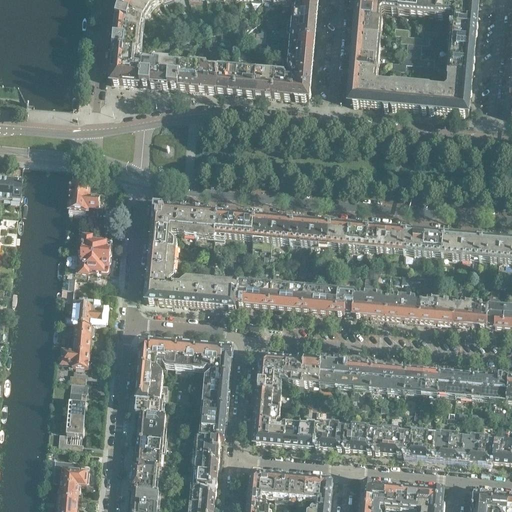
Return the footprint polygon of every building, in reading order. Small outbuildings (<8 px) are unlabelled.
[(161,4),(158,0),(127,0),(127,2),(125,4),(124,6),(122,9),(121,11),(120,14),(119,17),(143,25),(144,24),(145,22),(145,20),(147,18),(148,15),(150,14),(151,12),(153,10),(156,7),(158,6),(161,4)] [(302,4),(302,0),(282,0),(282,8),(288,8),(291,6),(294,6),(295,5),(299,6),(302,4)] [(318,11),(318,0),(302,0),(302,4),(299,6),(299,9),(318,11)] [(380,9),(381,0),(358,0),(358,7),(380,9)] [(399,18),(400,0),(381,0),(380,9),(380,10),(383,14),(390,15),(392,17),(398,18),(399,18)] [(417,20),(419,0),(400,0),(399,18),(398,18),(398,19),(400,19),(400,17),(410,18),(410,20),(417,20)] [(436,21),(438,0),(419,0),(417,20),(425,21),(425,19),(435,20),(435,22),(437,22),(437,21),(436,21)] [(456,17),(456,15),(457,0),(438,0),(436,21),(437,21),(443,22),(445,20),(452,21),(456,17)] [(478,17),(479,0),(457,0),(456,15),(478,17)] [(380,17),(383,14),(380,10),(380,9),(358,7),(357,9),(357,12),(358,13),(357,23),(382,26),(382,25),(382,22),(380,20),(380,17)] [(316,28),(318,11),(299,9),(296,11),(296,17),(294,17),(293,18),(292,26),(316,28)] [(477,28),(478,17),(456,15),(456,17),(452,21),(454,23),(454,27),(452,29),(452,32),(476,34),(476,33),(478,32),(478,29),(477,28)] [(139,55),(141,35),(143,25),(119,17),(118,20),(117,24),(116,25),(114,42),(115,43),(114,53),(137,55),(139,55)] [(382,35),(383,26),(382,25),(382,26),(357,23),(356,34),(355,35),(354,38),(355,39),(355,40),(381,43),(381,41),(379,41),(380,35),(382,35)] [(315,45),(316,28),(292,26),(291,35),(294,35),(294,43),(315,45)] [(475,51),(476,41),(477,40),(478,37),(476,35),(476,34),(452,32),(451,32),(449,49),(475,51)] [(380,60),(381,44),(381,43),(355,40),(355,41),(354,42),(354,46),(355,47),(354,57),(380,60)] [(313,62),(315,45),(294,43),(293,51),(290,51),(289,60),(313,62)] [(414,61),(415,48),(408,47),(407,60),(414,61)] [(421,61),(422,48),(415,48),(414,61),(421,61)] [(474,61),(475,51),(449,49),(448,58),(450,58),(450,65),(448,64),(447,66),(473,68),(473,67),(475,66),(475,63),(474,61)] [(135,70),(137,55),(114,53),(112,71),(132,73),(135,70)] [(378,77),(380,60),(354,57),(353,67),(351,69),(351,72),(352,73),(352,74),(377,76),(377,77),(378,77)] [(312,79),(313,62),(289,60),(288,68),(290,69),(291,69),(291,75),(293,78),(312,79)] [(159,93),(162,66),(154,65),(153,67),(145,67),(142,69),(142,71),(140,90),(151,91),(152,92),(159,93)] [(178,93),(181,70),(170,69),(170,66),(162,66),(159,93),(168,93),(169,92),(178,93)] [(472,85),(473,75),(474,74),(474,70),(473,69),(473,68),(447,66),(446,83),(447,83),(472,85)] [(198,95),(200,69),(192,68),(191,71),(181,70),(178,93),(198,95)] [(217,97),(219,73),(208,72),(208,70),(200,69),(198,95),(217,97)] [(140,90),(142,71),(135,70),(132,73),(112,71),(111,87),(113,87),(114,89),(118,89),(120,88),(140,90)] [(236,98),(238,73),(230,72),(230,74),(219,73),(217,97),(236,98)] [(255,100),(257,77),(246,76),(246,73),(238,73),(236,98),(255,100)] [(85,85),(86,74),(78,74),(77,84),(85,85)] [(374,85),(375,82),(377,80),(377,77),(377,76),(352,74),(352,75),(351,76),(350,80),(352,81),(351,91),(373,93),(373,91),(377,88),(374,85)] [(274,102),(276,76),(268,75),(268,78),(257,77),(255,100),(274,102)] [(293,103),(295,84),(293,81),(288,81),(286,79),(284,79),(282,77),(276,76),(274,102),(293,103)] [(310,96),(312,79),(293,78),(293,81),(295,84),(293,103),(295,104),(296,105),(306,106),(307,105),(309,105),(310,102),(311,101),(311,97),(310,96)] [(471,95),(472,85),(447,83),(447,86),(448,88),(448,92),(445,94),(449,98),(448,100),(470,102),(470,101),(472,100),(472,97),(471,95)] [(409,114),(411,88),(392,86),(392,87),(392,88),(390,112),(391,112),(392,114),(395,114),(397,113),(409,114)] [(390,112),(392,88),(392,87),(386,87),(383,89),(377,88),(373,91),(373,93),(371,111),(383,112),(385,113),(388,113),(389,112),(390,112)] [(428,116),(430,91),(430,90),(411,88),(409,114),(421,115),(422,116),(425,117),(427,116),(428,116)] [(371,111),(373,93),(351,91),(349,109),(353,109),(354,110),(358,111),(359,109),(371,111)] [(447,117),(448,100),(449,98),(445,94),(439,94),(437,91),(430,91),(428,116),(429,116),(430,117),(433,117),(435,116),(447,117)] [(469,119),(470,102),(448,100),(447,117),(459,118),(460,120),(464,120),(465,119),(469,119)] [(20,205),(22,183),(12,182),(12,184),(0,182),(0,205),(9,207),(9,204),(20,205)] [(99,211),(100,201),(89,200),(90,190),(84,189),(85,184),(73,183),(72,182),(69,216),(97,219),(98,211),(99,211)] [(178,235),(180,214),(162,212),(161,211),(157,211),(156,212),(155,211),(155,213),(153,214),(153,218),(154,219),(153,233),(173,235),(178,235)] [(196,239),(199,215),(180,214),(178,235),(179,237),(196,239)] [(215,241),(215,239),(217,217),(216,217),(216,216),(212,216),(211,217),(199,215),(196,239),(215,241)] [(234,242),(236,219),(217,217),(215,239),(225,240),(225,241),(234,242)] [(253,242),(255,220),(236,219),(234,242),(243,243),(243,241),(253,242)] [(272,246),(274,222),(255,220),(253,242),(263,243),(263,245),(272,246)] [(291,245),(293,224),(274,222),(272,246),(281,246),(281,245),(291,245)] [(310,249),(312,226),(293,224),(291,245),(301,246),(301,248),(310,249)] [(329,249),(331,227),(312,226),(310,249),(319,250),(319,248),(329,249)] [(348,252),(350,229),(331,227),(329,249),(339,250),(339,252),(348,252)] [(367,252),(369,231),(350,229),(348,252),(357,253),(357,251),(367,252)] [(386,256),(388,232),(369,231),(367,252),(377,253),(377,255),(386,256)] [(405,256),(407,234),(388,232),(386,256),(395,257),(395,255),(405,256)] [(176,244),(174,242),(173,242),(173,235),(153,233),(151,252),(175,254),(176,244)] [(423,259),(426,236),(407,234),(405,256),(415,257),(414,258),(423,259)] [(443,259),(445,237),(426,236),(423,259),(433,260),(433,258),(443,259)] [(461,263),(463,239),(445,237),(443,259),(452,260),(452,262),(461,263)] [(111,250),(111,246),(110,245),(92,243),(92,239),(80,238),(79,244),(83,244),(83,247),(82,257),(110,259),(110,258),(111,258),(112,257),(112,254),(111,253),(111,250)] [(480,263),(482,241),(463,239),(461,263),(470,264),(471,262),(480,263)] [(499,266),(501,243),(482,241),(480,263),(490,263),(490,265),(499,266)] [(511,265),(511,243),(501,243),(499,266),(508,267),(508,265),(511,265)] [(173,273),(175,254),(151,252),(149,271),(173,273)] [(109,269),(110,266),(111,265),(111,262),(110,261),(110,259),(82,257),(81,266),(81,270),(77,269),(76,275),(89,276),(89,272),(107,274),(109,273),(109,269)] [(172,283),(173,273),(149,271),(148,290),(168,292),(169,285),(170,285),(172,283)] [(75,290),(76,283),(76,282),(64,281),(63,289),(75,290)] [(198,311),(200,287),(184,286),(180,289),(180,291),(179,309),(198,311)] [(253,311),(255,287),(245,286),(244,288),(238,288),(238,290),(236,309),(239,309),(240,311),(242,311),(244,310),(253,311)] [(216,312),(219,289),(200,287),(198,311),(216,312)] [(270,312),(272,291),(265,290),(266,288),(255,287),(253,311),(270,312)] [(75,297),(75,290),(63,289),(63,296),(75,297)] [(236,314),(236,309),(238,290),(219,289),(216,312),(229,313),(230,315),(233,315),(234,314),(236,314)] [(286,314),(289,290),(278,289),(278,291),(272,291),(270,312),(286,314)] [(179,309),(180,291),(175,291),(173,292),(168,292),(148,290),(147,299),(146,300),(145,304),(146,305),(146,306),(149,306),(150,307),(154,308),(155,307),(179,309)] [(303,315),(305,294),(299,293),(299,291),(289,290),(286,314),(303,315)] [(320,317),(322,293),(312,292),(311,294),(305,294),(303,315),(320,317)] [(337,318),(339,297),(332,296),(332,294),(322,293),(320,317),(337,318)] [(353,320),(355,301),(355,296),(345,295),(345,297),(339,297),(337,318),(338,320),(341,320),(343,319),(353,320)] [(74,305),(75,297),(63,296),(62,304),(74,305)] [(370,321),(372,300),(361,299),(361,302),(355,301),(353,320),(356,320),(357,321),(359,322),(361,320),(370,321)] [(387,323),(388,304),(382,304),(382,301),(372,300),(370,321),(387,323)] [(403,324),(405,303),(395,302),(395,305),(388,304),(387,323),(403,324)] [(420,326),(422,307),(415,307),(416,304),(405,303),(403,324),(420,326)] [(470,330),(472,309),(473,304),(456,303),(455,310),(453,329),(470,330)] [(437,327),(439,306),(428,305),(428,308),(422,307),(420,326),(437,327)] [(453,329),(455,310),(449,310),(449,307),(439,306),(437,327),(453,329)] [(106,325),(107,319),(105,317),(105,315),(94,314),(94,309),(92,309),(92,311),(90,311),(90,309),(87,309),(87,311),(85,310),(85,308),(82,308),(82,310),(80,310),(80,308),(78,308),(76,329),(95,330),(104,331),(104,325),(105,325),(106,325)] [(487,332),(488,313),(482,313),(483,310),(472,309),(470,330),(479,331),(481,333),(483,333),(485,331),(487,332)] [(503,333),(505,314),(499,313),(499,311),(489,310),(488,313),(487,332),(503,333)] [(511,333),(511,311),(511,312),(511,314),(505,314),(503,333),(511,333)] [(91,343),(91,339),(94,338),(95,330),(76,329),(74,354),(90,356),(91,355),(92,352),(90,351),(91,347),(92,347),(92,344),(91,343)] [(176,371),(178,349),(146,346),(146,345),(144,344),(142,345),(141,356),(142,356),(140,371),(158,372),(158,367),(164,368),(164,369),(165,370),(176,371)] [(195,373),(197,351),(178,349),(176,371),(195,373)] [(230,379),(231,364),(232,364),(233,354),(231,352),(228,353),(228,354),(197,351),(195,373),(207,374),(208,373),(208,372),(212,372),(212,373),(213,373),(212,377),(230,379)] [(90,356),(74,354),(63,353),(62,367),(70,368),(69,370),(79,371),(79,372),(82,373),(82,372),(88,372),(89,371),(90,370),(90,367),(89,366),(90,356)] [(286,384),(288,364),(264,362),(261,364),(260,377),(275,379),(275,380),(281,380),(281,383),(286,383),(286,384)] [(320,388),(322,367),(288,364),(286,384),(287,385),(292,386),(294,388),(313,390),(314,388),(320,388)] [(337,390),(339,369),(328,368),(327,366),(325,366),(323,367),(322,367),(320,388),(337,390)] [(371,393),(373,372),(372,372),(370,370),(368,370),(367,371),(339,369),(337,390),(371,393)] [(162,397),(163,382),(162,380),(162,376),(158,372),(140,371),(137,403),(159,405),(160,397),(162,397)] [(405,396),(407,375),(406,375),(404,373),(402,373),(401,374),(379,372),(378,371),(376,371),(374,372),(373,372),(371,393),(405,396)] [(439,399),(441,378),(440,378),(439,376),(436,376),(435,377),(413,375),(412,374),(410,374),(408,375),(407,375),(405,396),(439,399)] [(227,411),(230,379),(212,377),(208,380),(207,384),(205,386),(205,393),(204,401),(206,401),(205,409),(227,411)] [(280,396),(281,383),(281,380),(275,380),(275,379),(260,377),(259,387),(258,388),(258,391),(259,392),(259,394),(280,396)] [(473,402),(475,381),(474,381),(472,380),(470,379),(469,380),(447,378),(446,377),(444,377),(442,378),(441,378),(439,399),(473,402)] [(86,380),(73,379),(71,379),(70,387),(72,387),(85,388),(86,380)] [(507,405),(509,384),(508,384),(506,383),(504,382),(503,383),(481,381),(480,380),(478,380),(476,381),(475,381),(473,402),(507,405)] [(82,407),(83,397),(88,397),(89,388),(85,388),(72,387),(71,396),(69,420),(86,422),(87,407),(82,407)] [(281,409),(282,400),(279,400),(280,396),(259,394),(258,407),(281,409)] [(163,405),(159,405),(137,403),(136,417),(137,417),(140,417),(162,419),(163,405)] [(280,420),(281,409),(258,407),(256,424),(277,426),(277,422),(280,420)] [(224,443),(227,411),(205,409),(205,417),(202,417),(202,425),(201,433),(203,433),(202,441),(221,443),(224,443)] [(166,419),(162,419),(140,417),(140,423),(141,425),(141,429),(165,432),(166,419)] [(84,440),(86,422),(69,420),(68,433),(60,432),(59,452),(83,454),(83,447),(66,446),(67,438),(84,440)] [(269,448),(270,431),(276,431),(277,428),(277,426),(256,424),(255,439),(253,440),(253,443),(254,445),(254,446),(256,447),(257,448),(260,448),(261,447),(269,448)] [(299,450),(301,427),(292,426),(290,428),(286,428),(284,449),(299,450)] [(314,452),(316,429),(316,428),(301,427),(299,450),(314,452)] [(329,453),(331,428),(323,427),(322,429),(316,429),(314,452),(315,452),(316,453),(319,453),(321,452),(329,453)] [(284,449),(286,428),(282,428),(281,429),(277,428),(276,431),(270,431),(269,448),(284,449)] [(344,455),(346,432),(340,431),(340,429),(331,428),(329,453),(337,454),(338,455),(341,455),(342,454),(344,455)] [(164,444),(165,432),(141,429),(140,434),(139,435),(138,442),(164,444)] [(359,456),(361,431),(352,430),(352,432),(346,432),(344,455),(345,455),(346,456),(349,456),(350,455),(359,456)] [(374,457),(376,434),(370,434),(370,431),(361,431),(359,456),(367,457),(368,458),(371,458),(372,457),(374,457)] [(389,459),(391,433),(382,433),(382,435),(376,434),(374,457),(375,457),(376,458),(379,459),(380,458),(389,459)] [(404,460),(406,437),(400,436),(400,434),(391,433),(389,459),(397,459),(398,460),(401,461),(402,460),(404,460)] [(419,461),(421,436),(412,435),(412,438),(406,437),(404,460),(405,460),(406,461),(409,461),(410,461),(419,461)] [(434,463),(436,440),(429,439),(430,437),(421,436),(419,461),(427,462),(428,463),(431,463),(432,462),(434,463)] [(449,464),(451,439),(442,438),(442,440),(436,440),(434,463),(435,463),(436,464),(439,464),(440,463),(449,464)] [(463,465),(466,442),(459,442),(459,440),(451,439),(449,464),(456,465),(457,466),(461,466),(462,465),(463,465)] [(219,460),(221,443),(202,441),(198,441),(197,458),(219,460)] [(478,467),(481,441),(472,441),(472,443),(466,442),(463,465),(464,465),(465,467),(469,467),(470,466),(478,467)] [(493,468),(495,445),(489,445),(489,442),(481,441),(478,467),(487,467),(487,469),(491,469),(492,468),(493,468)] [(163,457),(164,444),(138,442),(137,449),(139,450),(138,455),(163,457)] [(511,470),(511,457),(511,448),(503,448),(503,446),(495,445),(493,468),(511,470)] [(162,469),(163,457),(138,455),(138,459),(136,461),(136,467),(158,469),(162,469)] [(218,476),(218,467),(220,466),(220,462),(219,461),(219,460),(197,458),(195,474),(218,476)] [(156,482),(158,469),(136,467),(132,466),(131,480),(156,482)] [(87,490),(89,475),(62,472),(62,473),(59,472),(58,480),(63,481),(62,488),(81,489),(87,490)] [(217,485),(218,476),(195,474),(194,491),(216,493),(216,492),(218,490),(218,487),(217,485)] [(260,498),(262,477),(253,476),(251,478),(249,506),(262,507),(262,499),(261,498),(260,498)] [(275,500),(277,478),(262,477),(260,498),(261,498),(262,499),(275,500)] [(290,502),(292,480),(277,478),(275,500),(290,502)] [(155,495),(156,482),(131,480),(129,493),(133,493),(155,495)] [(305,503),(307,481),(292,480),(290,502),(305,503)] [(320,503),(322,483),(307,481),(305,503),(318,504),(319,503),(320,503)] [(320,511),(330,511),(333,486),(331,483),(322,483),(320,503),(319,503),(318,504),(317,511),(320,511)] [(386,503),(387,488),(363,486),(361,501),(386,503)] [(78,503),(79,490),(81,491),(81,489),(62,488),(61,496),(59,495),(59,501),(78,503)] [(418,511),(419,506),(420,491),(387,488),(386,503),(385,510),(403,511),(418,511)] [(215,510),(215,500),(217,499),(217,495),(216,494),(216,493),(194,491),(192,507),(215,510)] [(443,509),(444,494),(420,491),(419,506),(443,509)] [(159,495),(155,495),(133,493),(133,499),(134,501),(134,505),(158,508),(159,495)] [(481,511),(492,511),(494,498),(485,497),(484,496),(482,495),(480,497),(474,496),(473,511),(481,511)] [(507,511),(509,499),(500,499),(499,497),(496,497),(495,498),(494,498),(492,511),(507,511)] [(77,511),(78,508),(78,503),(59,501),(57,501),(56,505),(60,505),(59,511),(77,511)] [(385,510),(386,503),(361,501),(360,511),(380,511),(381,510),(385,510)]
